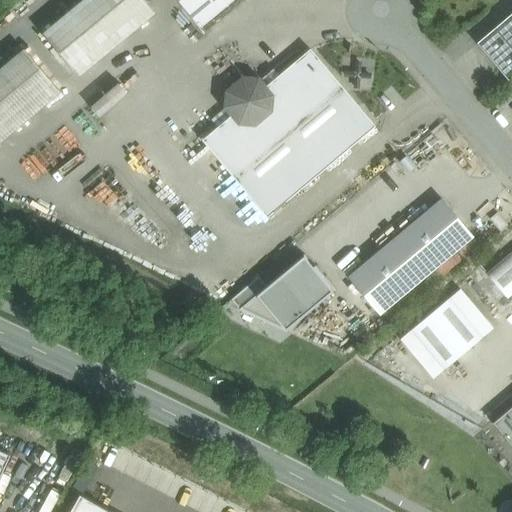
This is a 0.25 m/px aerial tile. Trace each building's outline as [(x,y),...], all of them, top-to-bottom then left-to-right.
[(144,0),(83,0),(43,34),(75,73),(152,9),(144,0)] [(170,0),(191,29),(230,0),(170,0)] [(511,13),(477,44),(508,80),(511,76),(511,13)] [(24,50),(0,69),(0,135),(56,88),(24,50)] [(279,76),(274,70),(262,79),(267,85),(264,89),(258,81),(243,80),(228,93),(227,107),(233,114),(202,141),(267,218),(375,127),(310,50),(279,76)] [(441,199),(348,277),(380,316),(473,237),(441,199)] [(511,252),(487,275),(508,299),(511,294),(511,252)] [(313,267),(304,257),(256,296),(286,332),(334,291),(324,279),(326,278),(315,266),(313,267)] [(460,290),(400,340),(433,379),(493,329),(460,290)] [(511,407),(493,424),(511,445),(511,407)] [(0,478),(10,456),(0,451),(0,478)] [(107,511),(80,496),(71,511),(107,511)]
